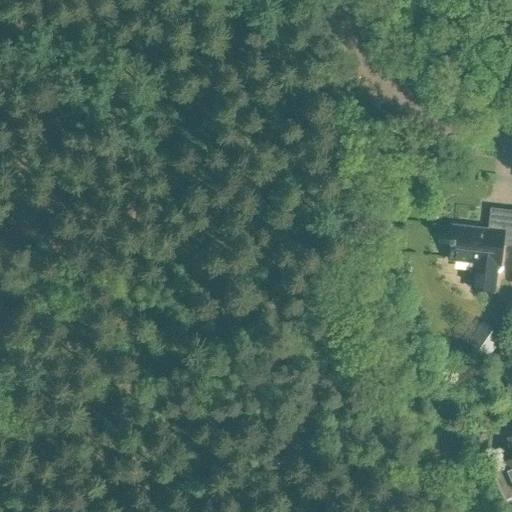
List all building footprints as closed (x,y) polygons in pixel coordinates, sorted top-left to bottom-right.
[(511,242),(511,213),(504,212),(502,232),(453,226),(449,260),(474,263),(471,290),(494,292),(497,266),(499,266),(502,241),(511,242)] [(452,274),(469,277),(471,265),(455,262),(452,274)] [(490,328),(476,347),(489,357),(503,337),(490,328)] [(503,355),(511,356),(511,351),(511,341),(505,341),(503,355)] [(511,371),(503,376),(510,393),(511,392),(511,371)] [(511,437),(508,439),(511,449),(511,459),(500,465),(511,492),(511,437)]
